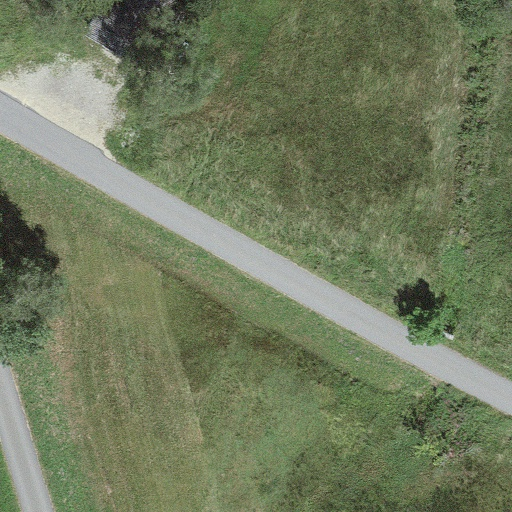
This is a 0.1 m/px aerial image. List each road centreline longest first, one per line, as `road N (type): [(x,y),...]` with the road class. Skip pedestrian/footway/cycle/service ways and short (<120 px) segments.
road 1 (track): [(0,111),(401,343),(511,397)]
road 2 (track): [(0,378),(39,511)]
